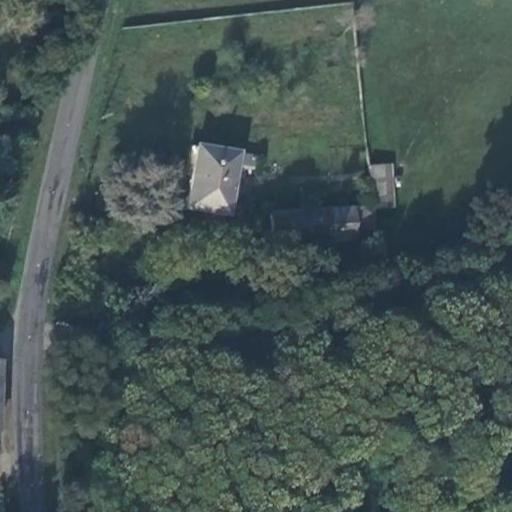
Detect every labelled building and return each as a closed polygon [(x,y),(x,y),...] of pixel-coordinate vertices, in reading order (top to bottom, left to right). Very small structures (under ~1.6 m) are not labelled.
[(27,144),(9,141),(4,170),(22,173),(27,144)] [(226,214),(234,154),(235,152),(195,148),(186,208),(226,214)] [(368,166),(371,209),(393,208),(390,164),(368,166)] [(353,234),(352,209),(271,212),(273,246),(353,244),(353,234)] [(353,234),(373,233),(371,209),(352,209),(353,234)] [(238,260),(205,264),(208,281),(240,276),(238,260)]
